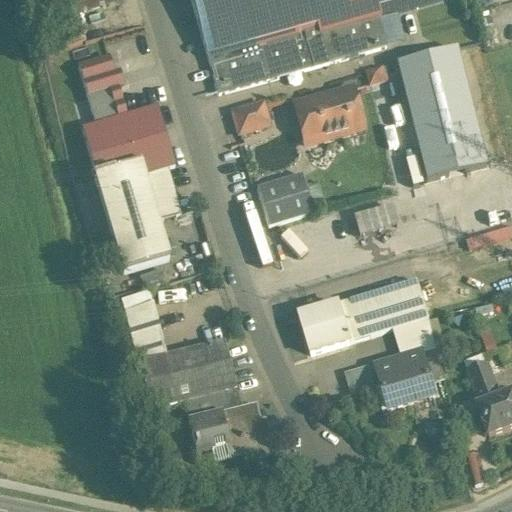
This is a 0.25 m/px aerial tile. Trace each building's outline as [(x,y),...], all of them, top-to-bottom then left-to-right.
[(47,0),(53,16),(99,0),(47,0)] [(121,0),(99,0),(53,16),(66,54),(85,48),(76,20),(123,5),(121,0)] [(243,0),(189,0),(209,69),(259,54),(243,0)] [(243,0),(259,54),(320,37),(378,20),(447,0),(243,0)] [(378,20),(320,37),(328,66),(386,49),(378,20)] [(259,54),(209,69),(218,98),(328,66),(320,37),(259,54)] [(109,62),(78,71),(95,130),(126,120),(117,91),(122,90),(117,76),(113,77),(109,62)] [(365,71),(368,87),(391,84),(389,67),(365,71)] [(352,91),(294,108),(305,148),(307,148),(307,145),(321,141),(322,144),(363,132),(352,91)] [(262,107),(231,116),(238,139),(269,130),(262,107)] [(95,130),(82,134),(96,181),(96,182),(141,168),(144,180),(167,173),(174,171),(156,111),(126,120),(95,130)] [(141,168),(96,182),(96,181),(94,181),(123,278),(169,265),(158,226),(144,180),(141,168)] [(167,173),(144,180),(158,226),(181,219),(167,173)] [(303,178),(256,193),(268,231),(314,217),(303,178)] [(392,210),(354,221),(365,259),(403,248),(392,210)] [(418,284),(340,308),(351,346),(394,333),(429,322),(418,284)] [(461,298),(458,288),(438,295),(441,304),(461,298)] [(323,305),(309,309),(312,317),(325,313),(323,305)] [(312,317),(300,320),(311,359),(352,346),(351,346),(340,308),(325,313),(312,317)] [(151,309),(125,317),(137,368),(164,361),(151,309)] [(429,322),(394,333),(402,362),(423,356),(424,356),(437,352),(429,322)] [(164,361),(137,368),(149,416),(236,394),(224,346),(164,361)] [(405,369),(378,377),(382,391),(389,414),(437,400),(424,356),(423,356),(402,362),(405,369)] [(488,366),(468,374),(481,409),(501,401),(488,366)] [(382,391),(376,392),(384,416),(389,414),(382,391)] [(481,409),(478,410),(490,441),(511,432),(511,396),(501,401),(481,409)] [(254,411),(188,427),(194,450),(198,449),(198,450),(196,451),(198,457),(227,450),(229,457),(241,454),(242,460),(251,458),(252,462),(272,457),(267,435),(261,437),(254,411)]
